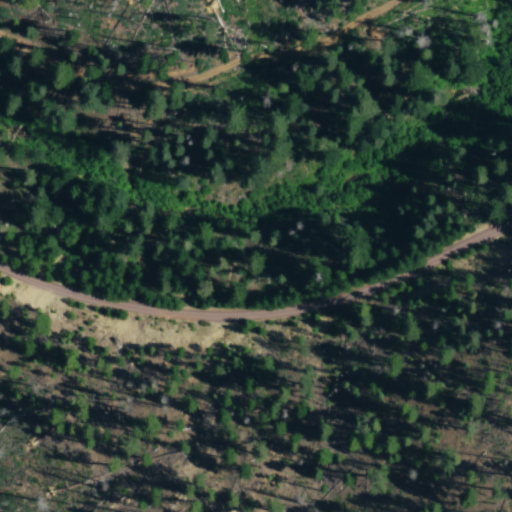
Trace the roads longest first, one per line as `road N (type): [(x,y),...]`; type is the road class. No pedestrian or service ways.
road 1 (track): [(0,265),(97,302),(225,315),(330,304),(449,268),(511,235)]
road 2 (track): [(225,0),(73,0)]
